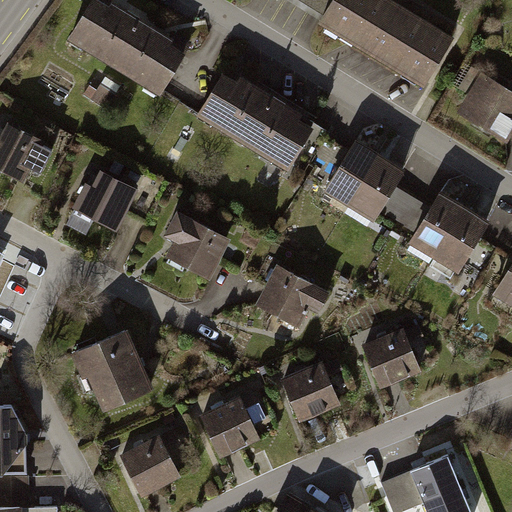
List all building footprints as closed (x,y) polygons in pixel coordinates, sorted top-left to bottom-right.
[(160,89),(185,48),(103,0),(92,0),(69,39),(158,92),(160,89)] [(388,0),(340,0),(323,28),(425,88),(454,39),(388,0)] [(313,123),(223,69),(197,112),(196,115),(286,168),(313,123)] [(511,89),(482,71),(457,111),(511,144),(511,89)] [(42,139),(11,123),(2,140),(0,139),(0,166),(21,177),(28,164),(41,171),(53,149),(41,142),(42,139)] [(375,217),(405,166),(387,155),(370,145),(356,137),(326,188),(375,217)] [(137,190),(101,170),(80,209),(115,229),(137,190)] [(458,201),(444,192),(413,242),(462,271),(492,222),(478,214),(458,201)] [(228,237),(177,211),(165,235),(177,241),(170,254),(208,275),(228,237)] [(329,297),(279,269),(256,309),(306,338),(329,297)] [(511,270),(496,298),(511,307),(511,270)] [(127,328),(76,350),(101,409),(153,386),(127,328)] [(405,330),(365,348),(383,388),(423,370),(405,330)] [(325,363),(282,380),(299,421),(342,404),(325,363)] [(234,402),(204,415),(223,458),(252,445),(234,402)] [(10,405),(0,405),(0,472),(26,472),(25,435),(10,405)] [(161,438),(122,457),(140,494),(178,476),(161,438)] [(469,511),(446,455),(428,463),(380,482),(392,511),(405,511),(425,504),(428,511),(469,511)] [(28,507),(28,479),(0,478),(0,511),(59,511),(59,506),(28,507)] [(321,511),(299,499),(290,511),(321,511)]
